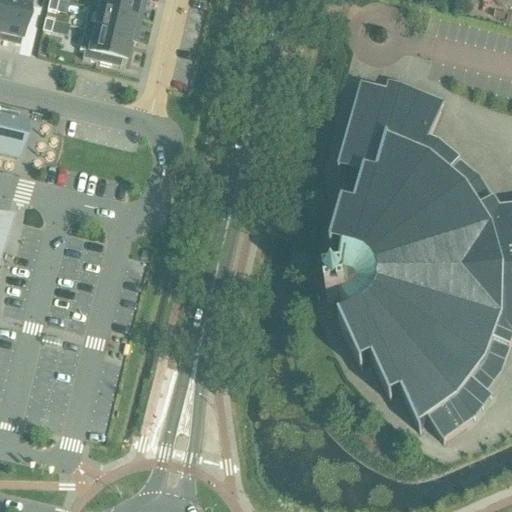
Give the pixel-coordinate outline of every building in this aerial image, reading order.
[(0,0),(0,35),(8,1),(0,0)] [(139,0),(91,0),(89,10),(135,21),(140,0),(139,0)] [(8,1),(0,35),(0,38),(21,44),(30,6),(8,1)] [(50,1),(47,13),(55,15),(58,3),(50,1)] [(89,10),(84,31),(131,42),(135,21),(89,10)] [(424,18),(421,38),(428,40),(427,45),(468,51),(472,25),(424,18)] [(45,22),(42,34),(50,36),(53,24),(45,22)] [(84,32),(79,53),(84,55),(82,62),(120,71),(122,64),(125,65),(131,42),(84,31),(84,32)] [(502,376),(511,346),(511,212),(501,213),(480,181),(447,154),(441,149),(439,147),(430,144),(442,114),(400,96),(363,88),(363,86),(361,86),(339,177),(341,178),(342,173),(365,178),(355,220),(344,218),(346,213),(343,213),(332,260),(334,261),(335,255),(346,258),(339,286),(326,287),(328,306),(341,305),(354,331),(344,336),(342,331),(340,332),(362,375),(364,374),(362,370),(371,365),(391,405),(393,404),(391,400),(400,395),(420,436),(422,435),(420,431),(429,425),(444,447),(446,446),(445,445),(467,429),(463,422),(470,416),(476,410),(502,376)] [(0,157),(16,161),(25,126),(17,124),(19,117),(0,112),(0,157)]
